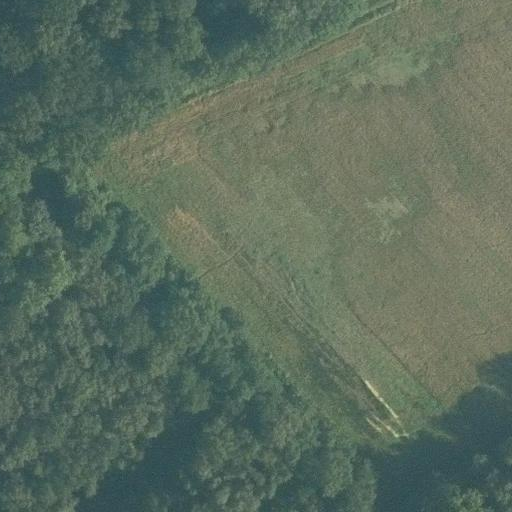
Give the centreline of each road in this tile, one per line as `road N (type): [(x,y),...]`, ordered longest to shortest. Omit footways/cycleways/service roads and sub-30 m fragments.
road 1 (track): [(0,139),(348,511)]
road 2 (track): [(361,0),(14,154)]
